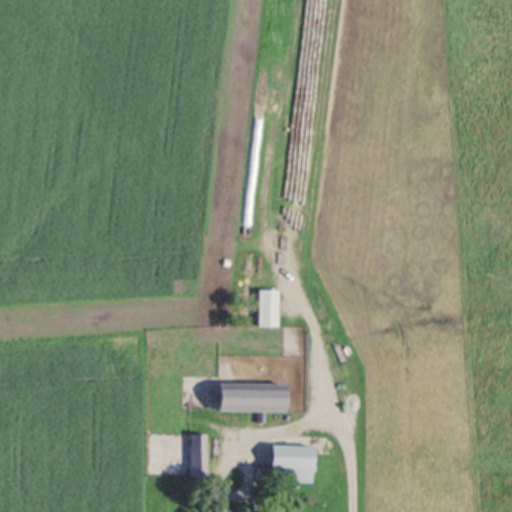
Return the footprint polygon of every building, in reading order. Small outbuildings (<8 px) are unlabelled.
[(258,258),(258,276),(247,276),(247,258),(258,258)] [(273,326),(253,326),(253,288),(273,288),(273,326)] [(279,383),(279,411),(208,411),(208,383),(279,383)] [(204,433),(204,477),(189,477),(189,433),(204,433)] [(307,444),(307,481),(261,481),(261,444),(307,444)]
